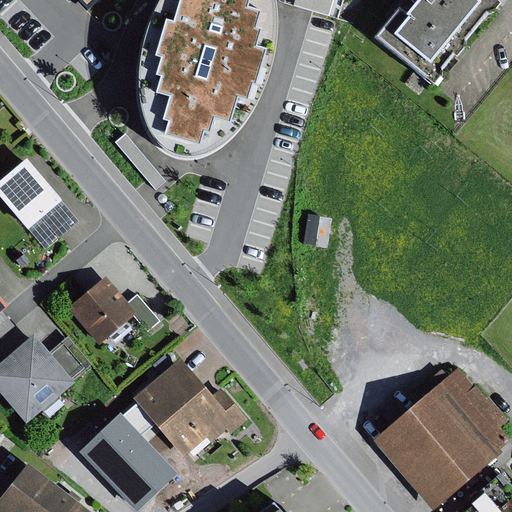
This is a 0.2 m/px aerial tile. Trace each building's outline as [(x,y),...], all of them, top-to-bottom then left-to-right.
[(152,0),(145,21),(140,60),(143,98),(149,121),(159,137),(170,145),(184,150),(199,149),(217,143),(232,133),(247,119),(264,88),(276,57),(277,17),(276,0),(152,0)] [(500,0),(405,0),(374,39),(435,87),(503,2),(500,0)] [(27,158),(0,180),(0,196),(45,251),(81,222),(27,158)] [(286,290),(254,246),(225,268),(256,311),(286,290)] [(423,258),(405,283),(415,291),(433,266),(423,258)] [(106,277),(68,309),(100,346),(134,317),(148,333),(161,322),(138,295),(129,303),(106,277)] [(331,337),(320,347),(351,382),(406,335),(356,279),(313,316),(331,337)] [(0,338),(15,327),(2,311),(0,312),(0,338)] [(35,334),(0,362),(0,392),(27,425),(76,383),(74,381),(92,365),(69,337),(50,353),(35,334)] [(182,358),(134,399),(184,457),(208,437),(212,443),(227,430),(231,436),(249,420),(223,391),(216,397),(182,358)] [(371,442),(431,511),(436,511),(511,447),(511,439),(502,428),(509,422),(489,398),(487,399),(476,386),(475,387),(457,366),(421,397),(407,381),(377,406),(392,423),(371,442)] [(90,511),(29,463),(0,499),(0,511),(90,511)] [(511,511),(511,486),(501,473),(479,492),(483,496),(463,511),(459,511),(457,510),(454,511),(511,511)] [(282,511),(275,503),(260,511),(282,511)]
